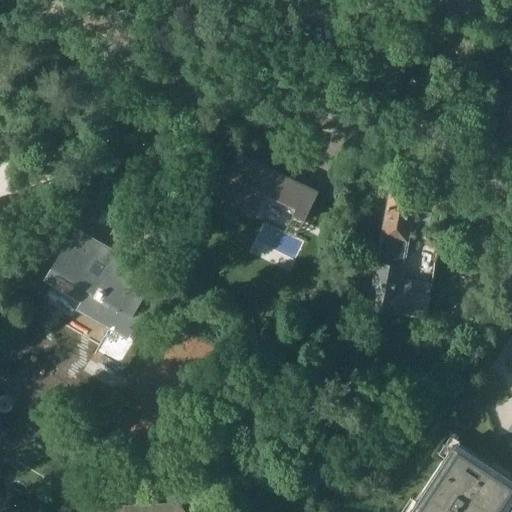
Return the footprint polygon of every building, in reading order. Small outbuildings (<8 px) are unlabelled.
[(319,191),(238,151),(215,199),(253,218),(265,193),(296,208),(293,214),(305,219),(319,191)] [(370,308),(391,312),(394,312),(427,318),(435,269),(447,203),(391,192),(378,264),(377,269),(351,264),(345,299),(371,303),(370,308)] [(48,250),(59,256),(45,280),(82,302),(80,305),(112,324),(109,328),(126,338),(138,318),(131,314),(139,300),(119,287),(129,271),(108,259),(113,252),(75,229),(69,238),(58,232),(48,250)] [(33,266),(28,263),(25,268),(30,271),(33,266)] [(278,329),(273,350),(320,361),(323,350),(325,341),(315,338),(313,346),(300,343),(302,335),(278,329)] [(229,364),(222,378),(234,385),(241,370),(229,364)] [(511,511),(511,367),(506,364),(498,376),(494,386),(491,396),(491,409),(494,422),(498,433),(504,442),(511,449),(511,460),(506,470),(489,459),(481,471),(469,463),(473,457),(453,444),(409,511),(408,511),(511,511)] [(359,433),(343,431),(342,443),(358,445),(359,433)] [(320,452),(315,473),(327,475),(331,455),(320,452)] [(86,509),(74,510),(73,511),(179,511),(179,506),(179,501),(119,503),(118,487),(86,487),(86,509)]
